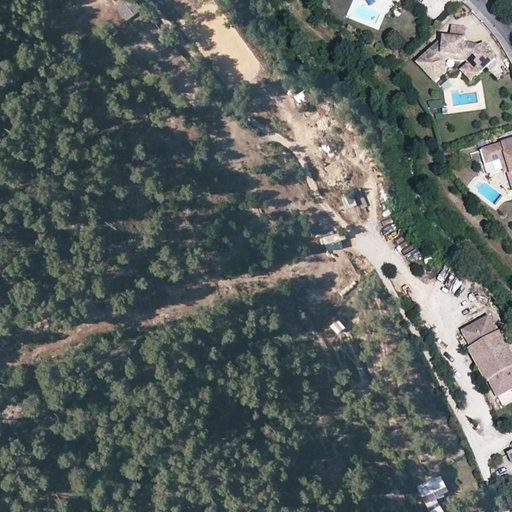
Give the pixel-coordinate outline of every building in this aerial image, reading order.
[(128,20),(138,9),(128,0),(118,0),(113,6),(128,20)] [(467,41),(446,39),(445,43),(438,49),(436,47),(418,64),(432,80),(442,72),(439,68),(441,66),(441,58),(444,58),(469,60),(482,73),(495,59),(486,43),(480,46),(466,45),(467,41)] [(469,60),(444,58),(441,58),(441,66),(439,68),(442,72),(432,80),(436,84),(446,75),(447,61),(468,63),(470,65),(462,74),(473,83),(482,73),(469,60)] [(292,97),(299,107),(313,97),(306,87),(292,97)] [(511,183),(511,142),(483,152),(488,166),(501,161),(506,174),(508,173),(511,183)] [(353,194),(342,196),(343,206),(355,204),(353,194)] [(341,232),(321,237),(323,250),(344,245),(341,232)] [(329,324),(335,333),(344,328),(339,318),(329,324)] [(511,353),(502,334),(500,335),(491,318),(464,332),(473,349),(471,350),(487,382),(489,381),(498,398),(511,390),(511,353)] [(442,511),(437,499),(448,494),(439,474),(416,485),(428,511),(442,511)]
